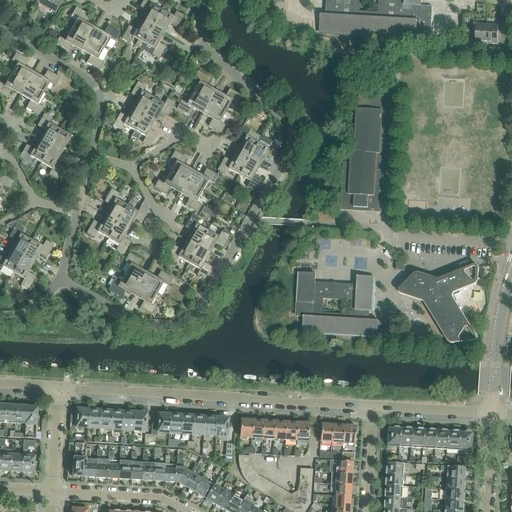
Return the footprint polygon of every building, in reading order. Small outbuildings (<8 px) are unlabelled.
[(38,0),(37,3),(42,6),(45,0),(51,4),(48,9),(55,14),(63,1),(60,0),(38,0)] [(147,11),(141,21),(153,27),(162,11),(151,5),(153,0),(143,0),(139,7),(147,11)] [(320,0),(325,0),(326,0),(325,14),(324,14),(320,14),(319,32),(326,35),(334,33),(340,36),(348,34),(355,36),(362,34),(363,40),(370,40),(372,35),(379,38),(386,36),(393,39),(401,37),(408,39),(416,38),(416,31),(418,31),(420,31),(431,31),(431,25),(432,7),(423,6),(418,6),(420,0),(320,0)] [(77,19),(71,30),(87,39),(94,28),(84,22),(88,15),(76,8),(71,16),(77,19)] [(162,11),(153,27),(164,34),(170,24),(177,28),(184,16),(176,11),(173,17),(162,11)] [(132,37),(143,44),(153,27),(141,21),(136,30),(129,26),(121,39),(129,43),(132,37)] [(475,43),(486,44),(487,25),(476,24),(475,43)] [(487,25),(486,44),(497,45),(499,25),(487,25)] [(94,28),(87,39),(104,49),(110,38),(116,41),(120,33),(107,26),(103,33),(94,28)] [(153,27),(143,44),(140,49),(151,55),(159,60),(166,47),(159,43),(164,34),(153,27)] [(71,45),(81,51),(87,39),(71,30),(65,41),(59,38),(55,45),(67,53),(71,45)] [(87,39),(81,51),(90,56),(86,63),(99,70),(103,63),(98,59),(104,49),(87,39)] [(11,75),(27,84),(34,73),(24,68),(28,60),(16,53),(11,61),(17,64),(11,75)] [(27,84),(44,94),(50,83),(55,86),(60,78),(47,71),(43,78),(34,73),(27,84)] [(193,93),(209,103),(216,91),(206,86),(210,78),(198,71),(193,79),(199,82),(193,93)] [(21,96),(27,84),(11,75),(5,86),(0,83),(0,93),(7,98),(11,90),(21,96)] [(138,99),(132,108),(144,115),(153,98),(142,92),(146,86),(138,82),(131,95),(138,99)] [(27,84),(21,96),(30,101),(26,108),(39,116),(43,108),(37,104),(44,94),(27,84)] [(216,91),(209,103),(225,112),(232,101),(237,104),(242,96),(229,89),(225,96),(216,91)] [(209,103),(193,93),(186,104),(181,101),(176,109),(189,116),(193,109),(202,114),(209,103)] [(343,163),(340,210),(381,213),(384,155),(387,155),(391,96),(367,95),(359,95),(358,110),(357,110),(354,153),(351,153),(350,164),(343,163)] [(153,98),(144,115),(155,121),(161,112),(168,116),(175,103),(167,99),(164,104),(153,98)] [(209,103),(202,114),(212,119),(208,127),(220,134),(225,126),(219,123),(225,112),(209,103)] [(124,125),(134,131),(144,115),(132,108),(127,118),(120,114),(113,126),(120,131),(124,125)] [(44,131),(39,140),(50,147),(60,130),(49,124),(52,118),(44,114),(37,127),(44,131)] [(144,115),(134,131),(131,136),(137,140),(140,134),(145,137),(142,143),(150,147),(157,135),(150,131),(155,121),(144,115)] [(242,143),(237,153),(248,159),(258,143),(247,137),(250,131),(242,126),(235,139),(242,143)] [(60,130),(50,147),(62,153),(67,144),(74,148),(81,135),(74,131),(70,136),(60,130)] [(279,148),(261,137),(258,143),(248,159),(260,166),(265,156),(272,160),(279,148)] [(30,157),(41,163),(50,147),(39,140),(33,150),(26,145),(19,158),(27,163),(30,157)] [(50,147),(41,163),(52,169),(48,175),(56,179),(63,167),(56,163),(62,153),(50,147)] [(176,162),(169,173),(186,182),(192,171),(183,165),(187,158),(174,151),(170,159),(176,162)] [(228,169),(239,176),(248,159),(237,153),(231,162),(224,158),(217,171),(225,175),(228,169)] [(248,159),(239,176),(250,182),(246,187),(254,192),(261,179),(254,175),(260,166),(248,159)] [(192,171),(186,182),(202,191),(208,181),(214,184),(219,176),(206,169),(202,176),(192,171)] [(170,188),(179,194),(186,182),(169,173),(163,184),(158,180),(153,188),(166,195),(170,188)] [(0,192),(3,186),(9,190),(14,182),(1,174),(0,176),(0,192)] [(186,182),(179,194),(189,199),(185,206),(197,213),(202,205),(196,202),(202,191),(186,182)] [(111,206),(106,216),(117,222),(127,206),(116,200),(119,194),(111,190),(104,202),(111,206)] [(127,206),(117,222),(129,229),(134,219),(141,223),(149,211),(141,206),(138,212),(127,206)] [(192,231),(187,241),(198,247),(207,231),(197,225),(200,219),(192,215),(185,227),(192,231)] [(97,233),(108,239),(117,222),(106,216),(101,225),(93,221),(86,234),(94,238),(97,233)] [(117,222),(108,239),(119,245),(116,251),(123,255),(131,242),(123,238),(129,229),(117,222)] [(16,241),(11,250),(22,257),(31,241),(21,234),(24,229),(16,224),(9,237),(16,241)] [(207,231),(198,247),(210,254),(215,245),(222,249),(229,236),(221,232),(218,237),(207,231)] [(31,241),(22,257),(34,264),(39,254),(46,258),(53,246),(46,241),(42,247),(31,241)] [(178,258),(189,264),(198,247),(187,241),(181,250),(174,246),(167,259),(175,263),(178,258)] [(198,247),(189,264),(200,270),(196,276),(204,280),(211,268),(204,263),(210,254),(198,247)] [(0,270),(2,267),(13,273),(22,257),(11,250),(5,260),(0,256),(0,270)] [(130,264),(124,275),(140,285),(147,273),(137,268),(141,260),(129,253),(124,261),(130,264)] [(22,257),(13,273),(24,280),(20,285),(28,290),(35,277),(28,273),(34,264),(22,257)] [(396,271),(404,272),(405,264),(396,263),(396,271)] [(476,335),(453,299),(453,298),(452,297),(452,296),(453,295),(454,294),(454,293),(455,293),(474,285),(475,285),(476,284),(477,284),(477,283),(477,282),(478,282),(478,281),(478,280),(479,269),(478,268),(478,267),(477,266),(476,265),(475,265),(474,265),(473,265),(439,278),(439,279),(438,279),(436,279),(435,279),(418,273),(417,273),(416,273),(415,273),(414,274),(413,274),(412,275),(403,285),(402,286),(402,287),(402,288),(402,289),(402,290),(403,291),(404,292),(423,298),(425,299),(426,300),(427,302),(451,340),(452,341),(453,342),(454,343),(455,343),(456,343),(457,343),(472,341),(474,341),(475,340),(476,339),(476,338),(476,337),(476,336),(476,335)] [(140,285),(157,294),(163,283),(169,286),(173,278),(160,271),(156,278),(147,273),(140,285)] [(325,335),(332,334),(339,336),(347,335),(354,337),(362,336),(369,338),(376,336),(376,338),(377,338),(378,321),(368,320),(368,311),(371,312),(371,311),(370,311),(373,304),(371,297),(374,289),(372,282),(373,278),(374,278),(357,277),(356,286),(315,284),(315,274),(299,273),(299,274),(300,274),(297,281),(299,288),(297,295),(298,303),(297,303),(307,304),(306,317),(303,317),(302,333),(303,333),(303,332),(310,334),(317,333),(325,335)] [(134,296),(140,285),(124,275),(118,286),(112,283),(108,291),(120,298),(124,291),(134,296)] [(140,285),(134,296),(143,301),(139,309),(152,316),(156,308),(151,305),(157,294),(140,285)] [(4,406),(3,423),(14,424),(15,406),(11,406),(10,404),(6,404),(5,406),(4,406)] [(25,424),(26,407),(22,407),(21,405),(17,405),(16,407),(15,406),(14,424),(25,424)] [(26,407),(25,424),(24,433),(24,439),(35,439),(37,408),(36,408),(35,406),(31,406),(30,407),(26,407)] [(76,428),(87,429),(88,410),(76,410),(76,415),(70,414),(69,430),(76,431),(76,428)] [(87,429),(99,429),(100,411),(88,410),(87,429)] [(111,412),(100,411),(99,429),(110,430),(111,412)] [(123,412),(111,412),(110,430),(122,431),(123,412)] [(122,431),(133,431),(134,413),(123,412),(122,431)] [(134,413),(133,431),(145,432),(146,414),(134,413)] [(170,415),(158,415),(157,433),(169,433),(170,415)] [(169,433),(180,434),(181,416),(170,415),(169,433)] [(193,417),(181,416),(180,434),(192,435),(193,417)] [(204,417),(193,417),(192,435),(203,435),(204,417)] [(204,417),(203,435),(215,436),(216,418),(204,417)] [(216,418),(215,436),(227,437),(228,419),(216,418)] [(239,438),(251,439),(252,420),(240,420),(239,438)] [(263,421),(252,420),(251,439),(262,439),(263,421)] [(274,440),(275,422),(263,421),(262,439),(274,440)] [(285,441),(286,422),(275,422),(274,440),(285,441)] [(296,441),(297,423),(286,422),(285,441),(296,441)] [(297,423),(296,441),(308,442),(309,424),(297,423)] [(320,443),(331,443),(333,425),(321,425),(320,443)] [(331,443),(343,444),(344,426),(333,425),(331,443)] [(355,427),(344,426),(343,444),(354,445),(355,427)] [(399,447),(400,430),(388,429),(386,446),(399,447)] [(399,447),(410,448),(412,430),(400,430),(399,447)] [(410,448),(422,449),(423,431),(412,430),(410,448)] [(422,449),(434,449),(435,432),(423,431),(422,449)] [(434,449),(446,450),(447,432),(435,432),(434,449)] [(446,450),(458,451),(459,433),(447,432),(446,450)] [(459,433),(458,451),(470,451),(471,434),(459,433)] [(0,470),(3,471),(4,473),(7,473),(9,471),(10,472),(11,456),(11,451),(4,450),(4,440),(0,439),(0,470)] [(22,456),(21,472),(26,473),(27,474),(30,474),(32,473),(33,473),(34,457),(27,457),(28,447),(35,448),(35,442),(23,441),(22,456)] [(67,464),(73,464),(72,477),(84,477),(85,450),(86,445),(69,444),(67,464)] [(84,477),(95,478),(96,461),(89,461),(90,450),(85,450),(84,477)] [(141,481),(153,482),(154,465),(148,464),(148,460),(147,460),(147,455),(143,454),(142,464),(141,481)] [(11,456),(10,472),(14,472),(16,473),(19,474),(20,472),(21,472),(22,456),(11,456)] [(251,464),(251,457),(238,456),(239,468),(251,464)] [(457,457),(457,465),(467,466),(467,457),(457,457)] [(95,478),(107,479),(108,462),(96,461),(95,478)] [(331,473),(336,474),(351,475),(352,470),(353,468),(353,465),(352,464),(352,463),(337,461),(336,469),(331,468),(331,470),(331,473)] [(107,479),(118,480),(119,462),(108,462),(107,479)] [(131,463),(119,462),(118,480),(130,480),(131,463)] [(131,463),(130,480),(141,481),(142,464),(131,463)] [(254,471),(251,464),(239,468),(239,470),(240,473),(241,475),(241,476),(243,478),(245,480),(254,471)] [(387,475),(402,476),(402,470),(409,471),(409,469),(409,465),(387,464),(387,468),(385,468),(385,475),(387,475)] [(153,482),(164,483),(165,465),(154,465),(153,482)] [(164,483),(175,483),(176,468),(176,466),(165,465),(164,483)] [(463,479),(463,468),(440,467),(440,472),(447,472),(446,478),(463,479)] [(184,487),(192,474),(183,469),(176,468),(175,483),(178,484),(179,484),(179,486),(182,488),(184,487)] [(312,478),(312,470),(300,469),(300,477),(312,478)] [(259,477),(254,471),(245,480),(252,487),(253,488),(259,477)] [(193,492),(194,492),(201,480),(192,474),(184,487),(188,489),(188,491),(192,493),(193,492)] [(336,474),(335,485),(351,486),(351,481),(352,480),(352,477),(351,475),(336,474)] [(386,487),(401,487),(402,476),(387,475),(386,480),(385,479),(384,486),(386,486),(386,487)] [(265,480),(259,477),(253,488),(259,491),(265,480)] [(311,485),(312,478),(300,477),(299,484),(311,485)] [(446,478),(445,489),(462,490),(463,479),(446,478)] [(201,480),(194,492),(197,495),(198,496),(201,498),(203,498),(211,485),(201,480)] [(272,484),(265,480),(259,491),(266,495),(272,484)] [(278,488),(272,484),(266,495),(272,499),(278,488)] [(211,503),(215,505),(223,491),(213,485),(205,499),(206,500),(206,501),(209,503),(211,503)] [(335,485),(334,497),(350,498),(350,493),(351,491),(352,488),(351,487),(351,486),(335,485)] [(408,492),(408,488),(406,488),(401,487),(386,487),(386,486),(386,491),(384,491),(384,497),(385,497),(405,499),(406,492),(408,492)] [(285,492),(278,488),(272,499),(278,502),(285,492)] [(445,501),(461,502),(462,490),(445,489),(445,501)] [(220,508),(224,510),(232,496),(223,491),(215,505),(215,507),(219,509),(220,508)] [(311,492),(297,491),(291,495),(285,506),(295,511),(305,511),(310,504),(311,492)] [(291,495),(285,492),(278,502),(285,506),(291,495)] [(236,511),(242,502),(232,496),(224,510),(225,511),(224,511),(236,511)] [(334,508),(334,509),(340,511),(350,511),(349,509),(349,504),(351,503),(351,500),(350,499),(350,498),(334,497),(334,508)] [(407,499),(405,499),(385,497),(385,502),(383,502),(383,508),(385,509),(400,510),(400,503),(407,503),(407,499)] [(460,511),(461,502),(445,501),(444,511),(450,511),(460,511)] [(248,511),(252,508),(242,502),(236,511),(248,511)]
